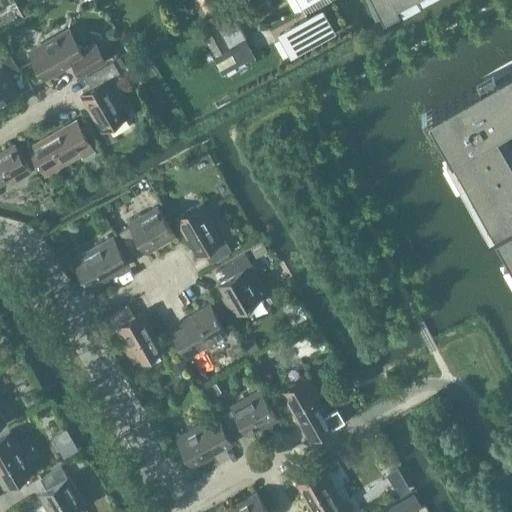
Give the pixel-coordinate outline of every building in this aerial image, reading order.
[(373,0),(381,14),(397,5),(394,0),(373,0)] [(334,32),(322,10),(278,34),(290,56),(334,32)] [(215,21),(201,29),(215,55),(229,47),(215,21)] [(69,28),(31,50),(46,77),(74,61),(81,73),(105,59),(95,42),(81,50),(69,28)] [(115,29),(107,34),(109,38),(117,40),(120,38),(115,29)] [(215,55),(213,56),(223,73),(255,55),(245,38),(229,47),(215,55)] [(0,103),(18,93),(8,75),(19,68),(6,47),(0,50),(0,103)] [(113,60),(85,76),(91,86),(83,91),(92,107),(90,108),(103,130),(130,115),(119,96),(115,98),(104,79),(119,71),(113,60)] [(511,64),(427,113),(511,261),(511,64)] [(51,135),(29,148),(44,175),(81,153),(83,157),(95,150),(78,121),(52,136),(51,135)] [(0,183),(10,178),(12,182),(31,171),(15,144),(0,152),(0,183)] [(214,221),(203,201),(176,217),(189,240),(191,239),(200,254),(205,252),(211,262),(232,250),(225,239),(221,241),(210,223),(214,221)] [(130,225),(119,232),(132,252),(142,246),(144,250),(155,243),(157,246),(175,235),(158,205),(128,223),(130,225)] [(56,233),(49,237),(53,244),(60,239),(56,233)] [(129,263),(113,236),(72,259),(90,289),(109,278),(107,275),(129,263)] [(256,272),(245,253),(216,270),(222,281),(219,283),(225,294),(222,295),(233,314),(263,297),(251,275),(256,272)] [(193,316),(172,329),(187,356),(228,333),(210,303),(192,314),(193,316)] [(135,315),(128,305),(108,317),(114,328),(118,325),(129,344),(125,346),(136,365),(163,350),(150,327),(148,328),(139,313),(135,315)] [(250,341),(244,344),(250,353),(259,348),(256,342),(250,341)] [(179,356),(170,361),(178,374),(186,369),(179,356)] [(320,394),(309,375),(282,391),(295,413),(297,412),(312,438),(344,419),(337,408),(326,414),(316,397),(320,394)] [(216,382),(206,388),(211,397),(221,391),(216,382)] [(232,408),(222,414),(234,435),(244,429),(246,433),(257,427),(259,429),(278,418),(260,388),(231,406),(232,408)] [(33,394),(24,399),(28,406),(36,401),(33,394)] [(210,454),(232,441),(216,414),(175,437),(193,467),(212,456),(210,454)] [(0,436),(0,480),(5,488),(34,471),(17,441),(16,441),(10,431),(0,436)] [(74,440),(59,449),(64,457),(79,448),(74,440)] [(62,466),(41,478),(47,488),(41,492),(47,503),(45,504),(49,511),(74,511),(86,506),(68,476),(62,466)] [(324,466),(297,482),(310,505),(312,504),(316,511),(354,511),(349,502),(342,506),(331,488),(335,486),(324,466)] [(406,480),(397,485),(402,494),(411,489),(406,480)] [(268,511),(257,492),(227,509),(228,511),(268,511)] [(414,492),(391,505),(395,511),(410,511),(422,506),(414,492)]
